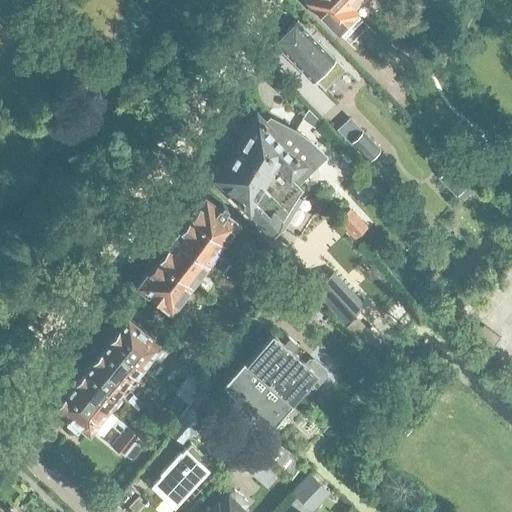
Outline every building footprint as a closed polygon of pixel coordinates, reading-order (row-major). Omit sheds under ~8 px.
[(307,0),(340,34),(359,16),(354,11),(343,0),(307,0)] [(343,0),(354,11),(359,16),(360,15),(353,8),(360,0),(363,0),(364,1),(365,0),(343,0)] [(297,19),(273,42),(312,80),(316,75),(317,77),(316,78),(324,87),(344,67),(335,59),(333,61),(332,59),(334,57),(297,19)] [(422,60),(431,51),(422,42),(413,51),(422,60)] [(240,135),(297,191),(299,187),(291,179),(301,173),(310,168),(324,166),(331,161),(326,154),(317,145),(306,136),(296,129),(286,123),(269,115),(265,120),(255,111),(240,135)] [(349,118),(337,130),(367,160),(379,148),(349,118)] [(275,224),(297,191),(240,135),(216,176),(270,233),(287,246),(293,238),(275,224)] [(468,152),(470,150),(461,144),(449,158),(465,171),(464,172),(473,180),(478,174),(473,169),(481,160),(474,154),(473,156),(468,152)] [(451,164),(439,176),(456,194),(469,181),(451,164)] [(204,194),(187,216),(222,242),(238,220),(224,209),(227,206),(222,202),(219,205),(204,194)] [(350,206),(336,220),(354,239),(368,225),(350,206)] [(187,216),(172,236),(207,262),(213,268),(220,274),(229,262),(220,255),(218,258),(213,254),(222,242),(187,216)] [(172,236),(156,257),(191,283),(199,271),(203,274),(209,273),(213,268),(207,262),(172,236)] [(156,257),(135,284),(170,310),(191,283),(156,257)] [(260,260),(252,270),(264,283),(279,264),(271,257),(265,264),(260,260)] [(442,259),(428,274),(437,283),(451,268),(442,259)] [(353,299),(326,271),(310,287),(337,315),(353,299)] [(251,302),(259,293),(249,286),(243,295),(251,302)] [(304,286),(295,296),(309,307),(317,297),(304,286)] [(142,365),(152,353),(159,359),(168,349),(126,315),(117,326),(114,326),(109,328),(107,334),(109,337),(108,337),(142,365)] [(230,318),(212,341),(222,349),(240,325),(230,318)] [(379,331),(371,324),(361,334),(369,342),(379,331)] [(245,361),(291,401),(307,383),(311,386),(315,386),(326,373),(326,369),(313,358),(309,358),(306,362),(271,332),(245,361)] [(124,386),(142,365),(108,337),(100,348),(96,348),(92,350),(91,354),(91,358),(124,386)] [(107,408),(124,386),(91,358),(91,359),(83,369),(79,369),(74,371),(73,376),(74,380),(107,408)] [(291,401),(245,361),(242,359),(222,383),(270,425),(291,401)] [(139,434),(107,408),(74,380),(64,392),(59,392),(55,394),(53,399),(56,402),(54,404),(68,415),(65,418),(75,427),(78,423),(88,431),(92,426),(101,433),(110,423),(121,432),(112,444),(123,453),(135,462),(150,444),(138,435),(139,434)] [(188,405),(196,395),(198,393),(190,386),(180,397),(188,405)] [(127,399),(138,408),(143,402),(133,393),(127,399)] [(188,405),(197,412),(204,402),(196,395),(188,405)] [(201,415),(197,412),(188,405),(173,423),(184,433),(201,415)] [(299,458),(275,440),(264,455),(288,473),(299,458)] [(162,472),(153,482),(173,501),(201,471),(211,460),(191,442),(185,448),(184,447),(180,451),(179,451),(161,471),(162,472)] [(308,471),(291,491),(312,511),(330,492),(308,471)] [(243,511),(245,511),(225,493),(209,509),(206,506),(200,511),(243,511)]
